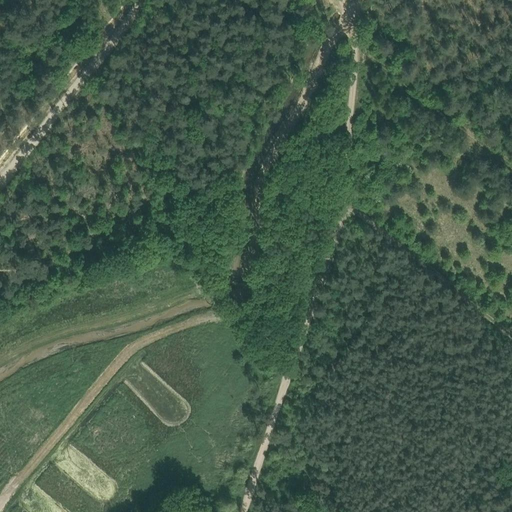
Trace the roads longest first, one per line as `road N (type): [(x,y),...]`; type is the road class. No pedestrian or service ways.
road 1 (track): [(353,43),(344,206),(291,365)]
road 2 (track): [(142,0),(0,186)]
road 3 (track): [(344,206),(511,345)]
road 4 (track): [(247,511),(291,365)]
road 5 (track): [(511,172),(486,184),(475,213),(427,275)]
